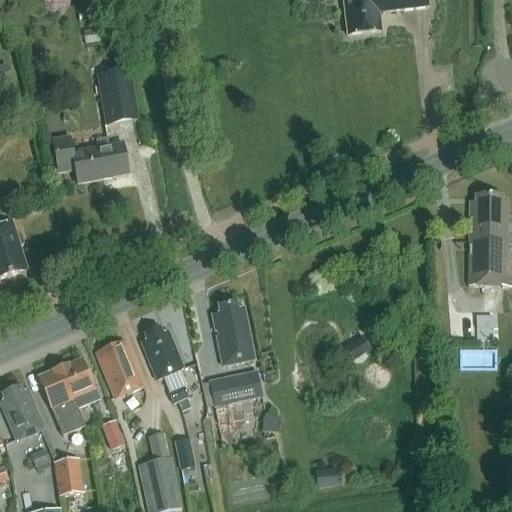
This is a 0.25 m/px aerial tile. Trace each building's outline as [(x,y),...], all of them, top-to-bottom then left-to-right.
[(342,0),(347,38),(381,34),(379,16),(428,10),(427,0),(342,0)] [(0,90),(12,86),(5,69),(0,71),(0,90)] [(138,123),(129,72),(97,78),(106,129),(138,123)] [(52,143),(58,176),(75,173),(77,187),(129,177),(123,146),(108,147),(107,139),(96,142),(98,150),(73,155),(70,140),(52,143)] [(469,289),(511,290),(511,220),(507,220),(508,205),(502,205),(502,199),(475,198),(475,205),(470,205),(469,289)] [(0,281),(19,276),(17,269),(25,267),(20,250),(24,246),(21,237),(16,236),(13,225),(0,228),(0,281)] [(212,318),(223,369),(254,362),(244,311),(238,313),(236,305),(218,309),(220,316),(212,318)] [(501,328),(500,315),(482,317),(483,329),(501,328)] [(184,372),(168,334),(162,336),(160,330),(144,337),(147,343),(141,345),(157,384),(163,381),(169,395),(187,388),(181,374),(184,372)] [(368,355),(359,341),(342,353),(351,366),(368,355)] [(143,390),(124,345),(101,354),(104,360),(99,363),(115,402),(143,390)] [(73,402),(74,402),(81,399),(83,403),(96,398),(94,394),(95,393),(82,362),(60,371),(73,402)] [(73,402),(60,371),(38,381),(63,439),(85,430),(74,402),(73,402)] [(256,376),(227,382),(208,386),(212,410),(261,400),(256,376)] [(212,410),(208,386),(202,387),(207,411),(212,410)] [(187,401),(191,399),(187,388),(169,395),(174,406),(178,405),(187,401)] [(27,394),(22,396),(19,390),(3,397),(6,403),(0,405),(17,443),(43,432),(27,394)] [(187,401),(178,405),(182,415),(191,411),(187,401)] [(109,449),(121,444),(118,438),(113,425),(101,430),(109,449)] [(149,442),(153,464),(138,468),(147,511),(181,511),(182,511),(171,461),(166,462),(162,439),(149,442)] [(196,470),(190,441),(174,444),(180,473),(193,470),(196,470)] [(30,462),(34,473),(49,467),(45,457),(30,462)] [(84,497),(80,463),(53,466),(54,476),(57,500),(82,497),(84,497)] [(215,482),(212,466),(203,468),(206,484),(215,482)] [(317,490),(341,487),(339,470),(320,472),(316,479),(317,490)]
